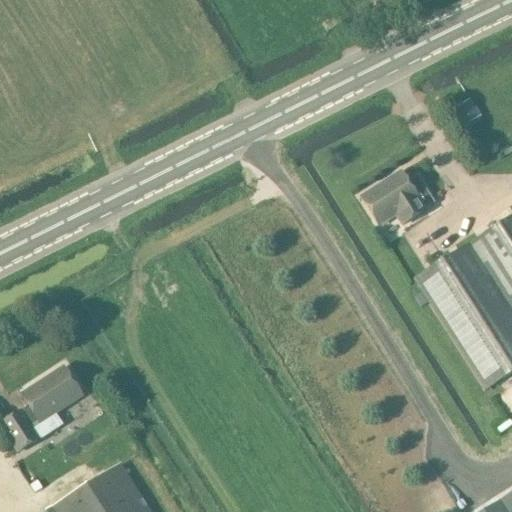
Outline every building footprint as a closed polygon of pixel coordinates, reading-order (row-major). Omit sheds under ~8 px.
[(469,101),(456,109),(467,127),(480,119),(469,101)] [(399,175),(360,200),(377,228),(394,217),(401,227),(423,213),(419,206),(429,199),(416,178),(406,185),(399,175)] [(483,393),(511,374),(511,219),(412,283),(483,393)] [(22,414),(21,413),(1,426),(18,453),(38,440),(30,428),(39,423),(40,424),(81,397),(63,370),(22,397),(30,409),(22,414)] [(147,511),(119,466),(45,511),(147,511)] [(511,511),(511,493),(499,502),(506,511),(511,511)]
